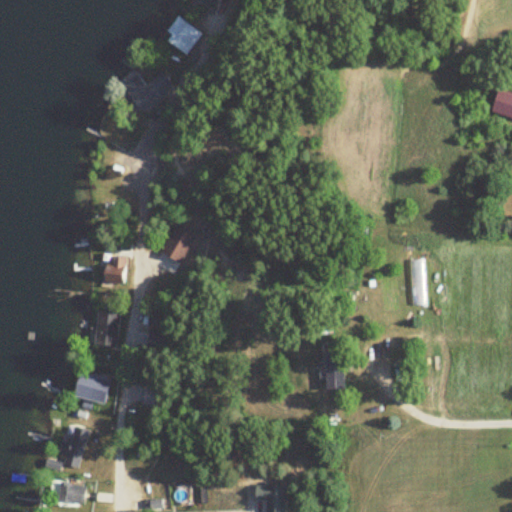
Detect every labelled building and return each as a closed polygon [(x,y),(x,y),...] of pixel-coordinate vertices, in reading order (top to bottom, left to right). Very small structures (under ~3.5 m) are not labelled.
[(163,26),(175,52),(196,42),(184,17),(163,26)] [(133,74),(118,90),(144,114),(170,86),(156,73),(145,85),(133,74)] [(489,113),(511,119),(511,95),(495,90),(489,113)] [(164,256),(177,264),(192,238),(179,231),(164,256)] [(92,346),(115,347),(118,313),(94,311),(92,346)] [(322,388),(342,388),(341,350),(322,350),(322,388)] [(116,382),(82,376),(78,397),(112,403),(116,382)] [(159,407),(163,389),(144,384),(139,402),(159,407)] [(90,432),(76,425),(70,437),(64,434),(54,456),(74,465),(90,432)] [(47,501),(81,506),(84,484),(50,480),(47,501)]
